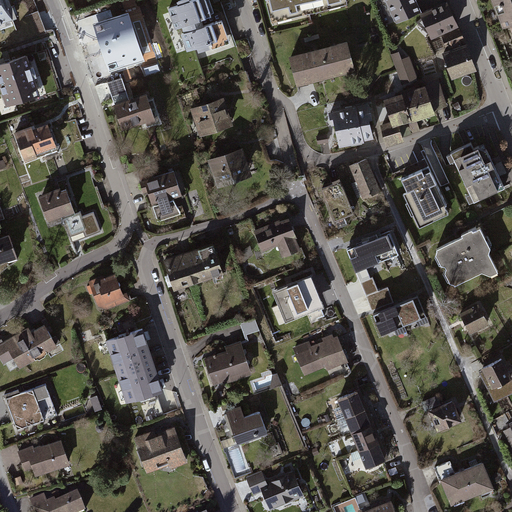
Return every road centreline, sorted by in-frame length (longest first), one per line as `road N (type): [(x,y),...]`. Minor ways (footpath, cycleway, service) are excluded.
road 1 (residential): [(299,195),(405,447),(422,511)]
road 2 (residential): [(233,511),(145,269),(149,245)]
road 3 (residential): [(504,113),(325,160),(309,155),(289,110),(275,102)]
road 4 (residential): [(129,221),(54,2)]
road 5 (residential): [(129,221),(113,248),(0,318)]
road 6 (residential): [(299,195),(149,245)]
road 7 (secondary): [(458,0),(504,113)]
